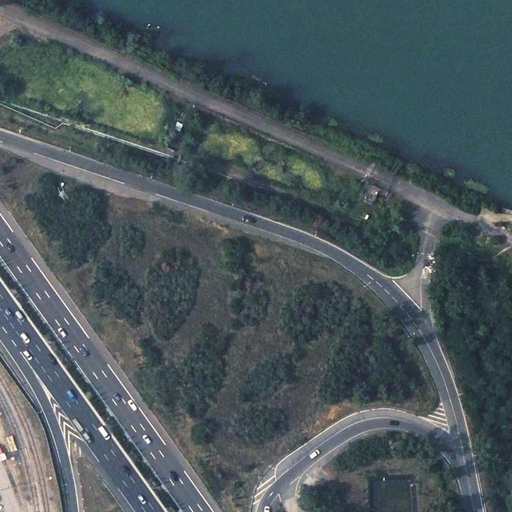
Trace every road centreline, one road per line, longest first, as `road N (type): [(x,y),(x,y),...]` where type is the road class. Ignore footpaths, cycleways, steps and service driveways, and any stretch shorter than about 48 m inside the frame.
road 1 (residential): [(20,22),(434,203)]
road 2 (trunk): [(402,306),(312,242),(0,135)]
road 3 (trunk): [(195,511),(0,235)]
road 4 (trunk): [(0,300),(150,511)]
road 5 (trunk): [(0,318),(59,439),(73,511)]
road 6 (tertiary): [(284,473),(348,426),(384,417),(417,425),(463,457)]
road 7 (tertiary): [(463,457),(446,386),(402,306)]
